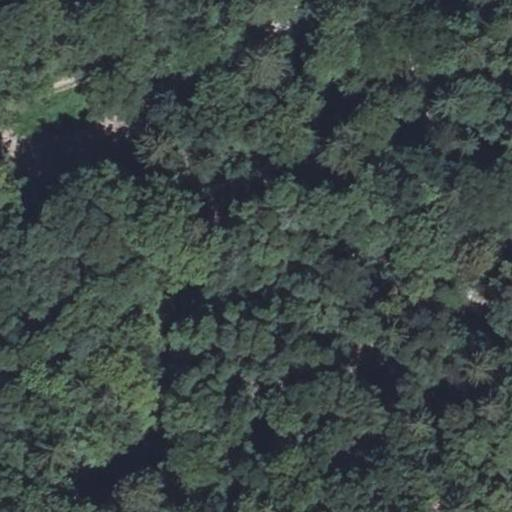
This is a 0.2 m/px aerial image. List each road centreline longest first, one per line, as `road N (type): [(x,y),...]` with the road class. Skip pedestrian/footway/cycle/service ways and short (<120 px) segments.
road 1 (unclassified): [(87,511),(87,439),(99,369),(143,155),(171,80),(281,0)]
road 2 (track): [(419,0),(427,193),(479,335),(511,361)]
